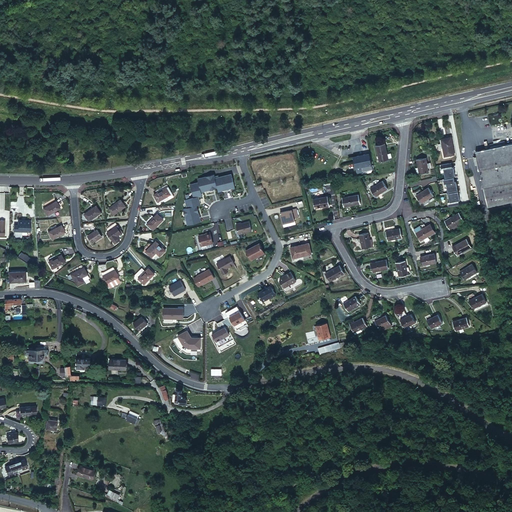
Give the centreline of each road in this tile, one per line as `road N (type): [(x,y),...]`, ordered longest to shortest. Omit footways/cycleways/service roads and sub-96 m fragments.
road 1 (tertiary): [(230,388),(317,369),(374,368),(418,381),(480,428),(511,440)]
road 2 (tertiary): [(0,295),(41,293),(85,306),(188,384),(230,388)]
road 3 (residential): [(230,388),(225,401),(189,412),(165,407),(155,385),(21,378)]
road 4 (tertiary): [(511,491),(452,468),(379,468),(339,483),(307,511)]
road 5 (residential): [(73,179),(80,248),(110,256),(126,243),(139,169)]
road 6 (secondary): [(403,115),(239,150)]
road 7 (residential): [(334,227),(394,209),(403,115)]
road 8 (residential): [(254,199),(278,253),(268,274),(210,309)]
road 9 (residential): [(437,289),(370,288),(334,227)]
